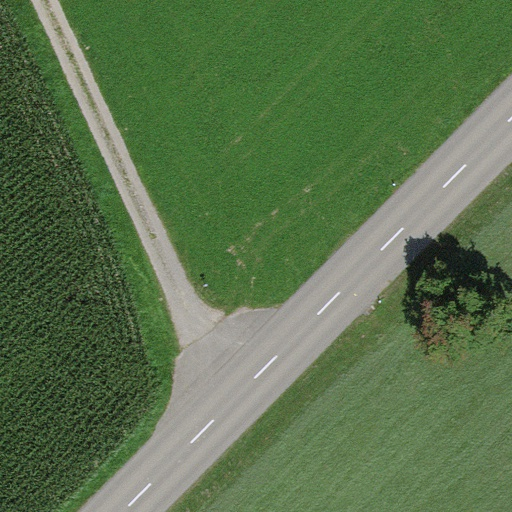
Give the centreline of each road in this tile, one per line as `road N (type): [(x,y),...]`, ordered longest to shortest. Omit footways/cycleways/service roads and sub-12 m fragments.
road 1 (tertiary): [(125,511),(511,121)]
road 2 (track): [(228,407),(44,0)]
